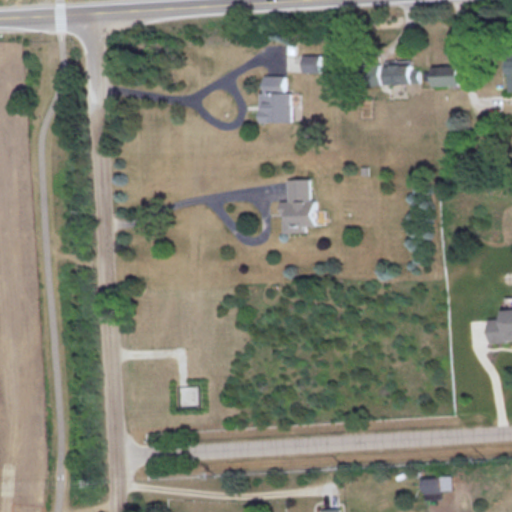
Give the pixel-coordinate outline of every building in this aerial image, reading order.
[(322,71),(322,54),(304,53),(304,70),(322,71)] [(388,82),(421,81),(421,68),(413,69),(413,60),(387,61),(388,82)] [(463,84),(462,64),(434,65),(435,84),(463,84)] [(262,121),(293,121),(293,91),(288,91),(288,74),(267,74),(267,92),(264,92),(264,108),(262,108),(262,121)] [(289,178),(290,200),(283,200),(284,231),(307,231),(306,224),(318,224),(317,199),(312,199),(312,177),(289,178)] [(490,340),(511,339),(511,307),(504,307),(505,317),(489,317),(490,340)] [(451,474),(422,475),(423,498),(441,497),(441,489),(452,488),(451,474)]
